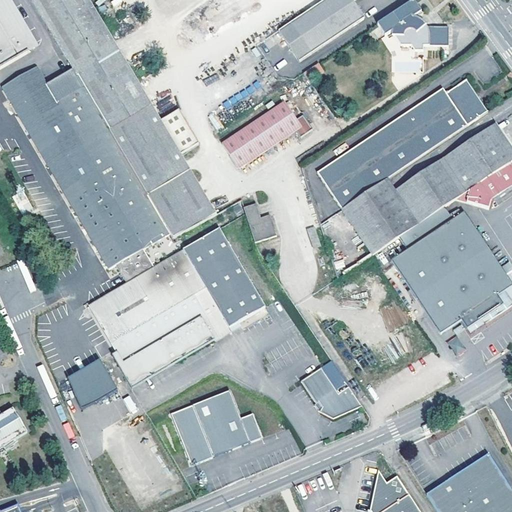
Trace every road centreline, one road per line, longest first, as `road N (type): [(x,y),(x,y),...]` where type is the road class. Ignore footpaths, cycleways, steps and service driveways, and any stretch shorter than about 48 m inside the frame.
road 1 (unclassified): [(511,364),(403,425),(201,511)]
road 2 (residential): [(0,300),(98,511)]
